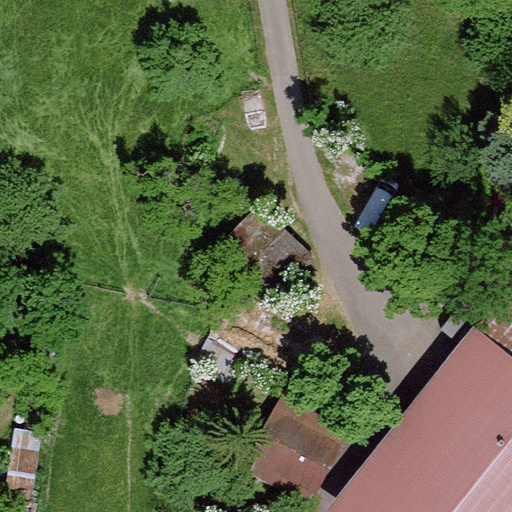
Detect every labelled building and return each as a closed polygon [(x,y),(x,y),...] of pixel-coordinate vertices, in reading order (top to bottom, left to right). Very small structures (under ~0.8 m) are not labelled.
[(316,259),(261,205),(224,242),(279,296),(316,259)] [(511,312),(490,339),(511,357),(511,312)] [(511,511),(511,357),(490,339),(353,511),(511,511)] [(329,464),(353,421),(290,386),(266,430),(329,464)] [(326,469),(270,439),(253,471),(309,502),(326,469)]
